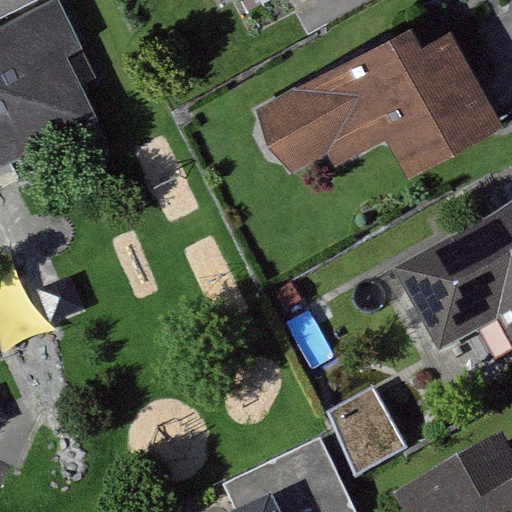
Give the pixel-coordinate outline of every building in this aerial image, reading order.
[(0,185),(138,117),(79,0),(75,0),(0,37),(0,185)] [(229,0),(237,14),(262,0),(229,0)] [(511,125),(459,24),(274,120),(308,186),(394,141),(419,189),(511,141),(511,125)] [(511,229),(410,286),(454,366),(511,333),(511,229)] [(387,390),(337,413),(367,476),(417,453),(387,390)] [(256,511),(290,496),(297,511),(359,511),(328,444),(230,490),(240,511),(256,511)] [(511,511),(511,446),(411,500),(417,511),(511,511)] [(256,511),(297,511),(290,496),(256,511)]
